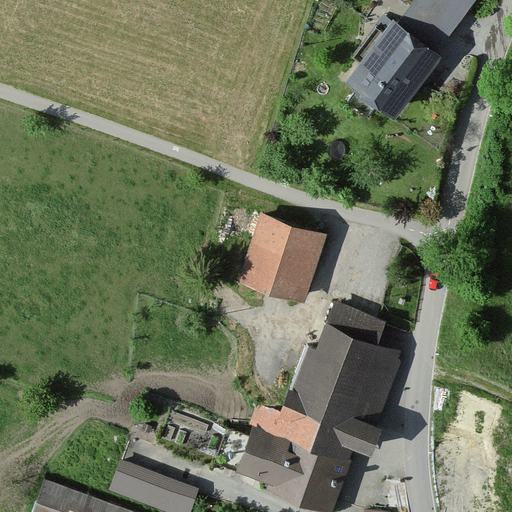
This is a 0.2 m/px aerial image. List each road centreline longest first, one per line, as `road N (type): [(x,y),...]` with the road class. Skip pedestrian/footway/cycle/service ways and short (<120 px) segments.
road 1 (residential): [(442,239),(0,91)]
road 2 (residential): [(423,511),(423,353),(442,239)]
road 3 (residential): [(442,239),(511,33)]
